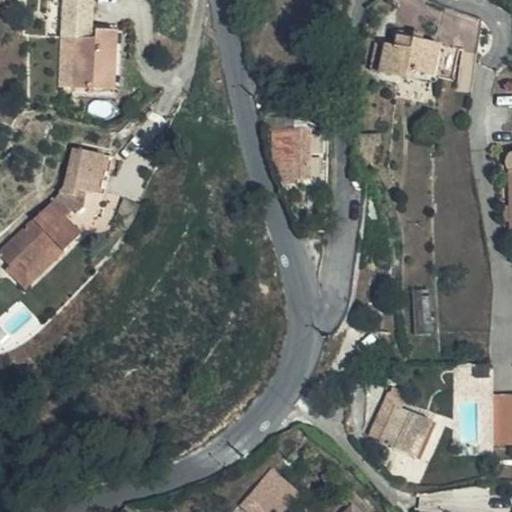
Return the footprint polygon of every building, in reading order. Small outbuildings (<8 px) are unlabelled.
[(59,35),(58,44),(86,45),(86,35),(59,35)] [(419,74),(432,77),(438,57),(441,46),(401,37),(401,46),(389,45),(385,53),(379,72),(416,84),(419,74)] [(57,68),(85,69),(86,45),(58,44),(57,47),(46,46),(44,67),(57,68)] [(441,46),(438,57),(461,63),(463,52),(441,46)] [(379,72),(385,53),(375,50),(370,69),(379,72)] [(85,69),(57,68),(56,73),(68,74),(67,128),(108,130),(110,70),(85,69)] [(428,88),(432,77),(419,74),(416,84),(428,88)] [(306,128),(279,130),(282,184),(310,183),(306,128)] [(384,152),(383,131),(361,132),(362,166),(378,166),(377,153),(384,152)] [(60,244),(70,253),(86,237),(66,219),(75,210),(81,212),(86,211),(88,208),(87,205),(86,200),(88,193),(108,195),(116,157),(77,149),(70,185),(1,255),(16,270),(23,263),(33,272),(60,244)] [(23,263),(16,270),(12,274),(31,291),(40,282),(70,253),(60,244),(33,272),(23,263)] [(400,406),(410,410),(415,395),(394,385),(386,401),(400,406)] [(400,406),(386,401),(381,415),(394,422),(400,406)] [(394,422),(381,415),(372,437),(385,442),(383,446),(419,462),(436,423),(410,410),(400,406),(394,422)] [(288,511),(305,493),(275,467),(243,503),(253,511),(288,511)]
